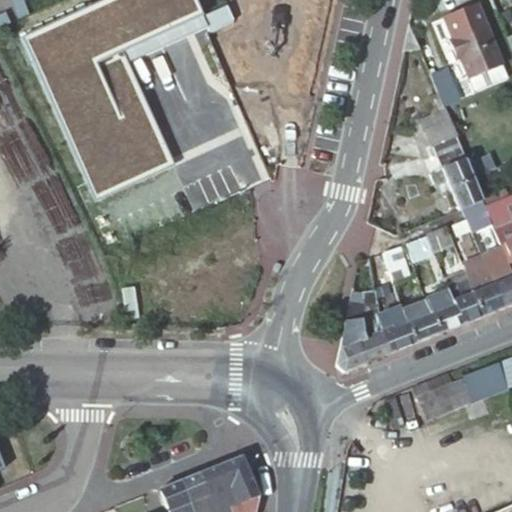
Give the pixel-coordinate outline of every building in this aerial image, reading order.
[(119,0),(70,20),(121,145),(163,129),(137,65),(209,36),(221,66),(252,53),(230,0),(119,0)] [(511,0),(488,0),(494,13),(511,4),(511,0)] [(421,49),(411,24),(406,51),(421,49)] [(471,81),(504,67),(487,28),(452,42),(460,62),(463,61),(471,81)] [(511,30),(503,34),(511,56),(511,30)] [(482,203),(471,179),(445,114),(422,123),(442,171),(447,183),(452,196),(456,206),(459,212),(461,211),(482,203)] [(447,183),(442,171),(429,176),(435,189),(447,183)] [(456,206),(452,196),(446,197),(451,210),(456,206)] [(504,245),(511,264),(511,265),(511,264),(511,197),(484,209),(492,228),(499,246),(504,245)] [(484,209),(482,203),(461,211),(471,236),(492,228),(484,209)] [(454,248),(446,228),(426,237),(427,240),(434,256),(454,248)] [(434,256),(427,240),(406,247),(412,265),(434,256)] [(502,311),(511,306),(511,274),(508,265),(511,264),(504,245),(499,246),(501,252),(481,260),(484,268),(502,311)] [(406,247),(382,255),(383,258),(391,282),(415,273),(412,265),(406,247)] [(383,258),(368,263),(371,275),(375,295),(393,288),(391,282),(383,258)] [(479,270),(484,268),(481,260),(462,268),(464,273),(467,282),(481,277),(479,270)] [(481,319),(502,311),(484,268),(479,270),(481,277),(467,282),(481,319)] [(412,286),(419,284),(415,273),(391,282),(393,288),(411,282),(412,286)] [(462,326),(481,319),(467,282),(464,273),(459,275),(462,284),(448,290),(462,326)] [(438,284),(444,282),(441,275),(435,278),(438,284)] [(369,288),(351,290),(335,367),(342,374),(366,365),(357,342),(364,338),(362,321),(372,319),(369,303),(366,303),(365,296),(370,296),(369,288)] [(439,336),(462,326),(448,290),(425,299),(426,303),(439,336)] [(414,345),(439,336),(426,303),(402,313),(407,327),(408,330),(414,345)] [(391,355),(414,345),(408,330),(407,327),(402,313),(401,309),(378,318),(380,328),(382,332),(391,355)] [(366,365),(391,355),(382,332),(375,334),(372,319),(362,321),(364,338),(357,342),(366,365)] [(446,379),(418,390),(424,405),(419,407),(425,424),(507,393),(497,367),(461,380),(462,383),(450,388),(446,379)] [(255,501),(257,500),(239,460),(197,476),(206,498),(211,511),(229,511),(229,510),(244,503),(245,506),(255,501)] [(206,498),(197,476),(177,484),(186,506),(206,498)] [(188,511),(186,506),(177,484),(155,493),(163,511),(188,511)] [(211,511),(206,498),(186,506),(188,511),(211,511)]
